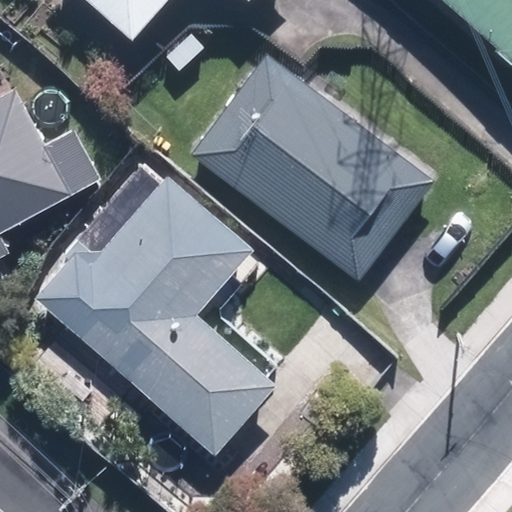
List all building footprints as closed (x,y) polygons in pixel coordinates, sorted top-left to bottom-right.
[(118,0),(150,26),(172,0),(118,0)] [(511,0),(478,0),(511,27),(511,0)] [(275,44),(200,145),(372,271),(446,170),(275,44)] [(0,228),(114,167),(87,118),(58,134),(26,75),(0,89),(0,228)] [(272,235),(186,159),(112,243),(96,229),(46,286),(228,445),(291,374),(211,303),(272,235)]
